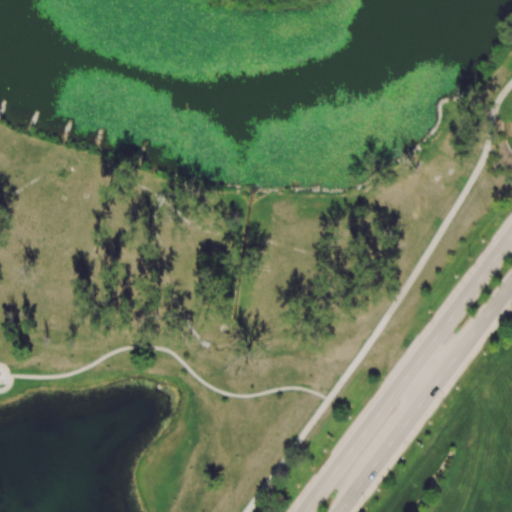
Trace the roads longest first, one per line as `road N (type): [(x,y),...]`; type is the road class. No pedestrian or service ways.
road 1 (primary): [(511,237),(304,511)]
road 2 (primary): [(339,511),(511,283)]
